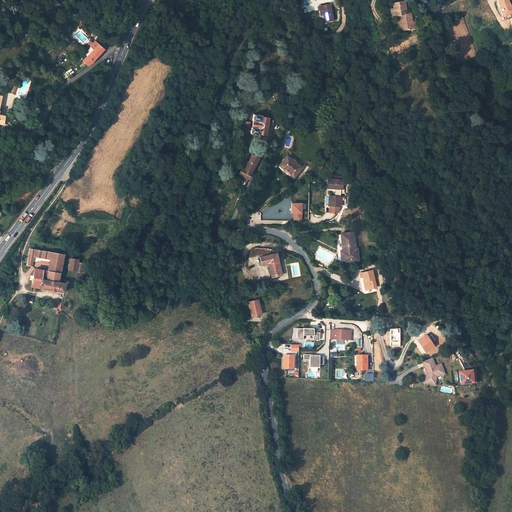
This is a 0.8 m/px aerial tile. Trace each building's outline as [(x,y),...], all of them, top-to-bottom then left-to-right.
[(509,0),(496,0),(498,15),(510,14),(509,0)] [(404,1),(392,3),(393,8),(390,9),(392,16),(400,15),(401,23),(400,24),(401,30),(413,28),(412,23),(410,13),(405,14),(404,10),(405,10),(404,1)] [(331,5),(320,7),(321,16),(325,15),(327,23),(335,21),(331,5)] [(83,61),(88,64),(92,62),(93,60),(99,55),(104,49),(97,43),(99,41),(96,39),(90,46),(93,48),(83,61)] [(259,134),(259,133),(266,134),(269,117),(261,116),(262,115),(253,114),(252,120),(253,120),(252,126),(251,126),(250,132),(259,134)] [(248,179),(259,158),(252,155),(244,169),(242,168),(239,174),(248,179)] [(287,156),(279,165),(294,177),(302,167),(287,156)] [(333,179),(329,179),(329,188),(335,188),(334,196),(330,196),(329,205),(341,206),(341,196),(340,196),(341,189),(342,189),(342,180),(341,180),(333,179)] [(62,240),(63,233),(55,232),(54,239),(62,240)] [(353,233),(340,234),(342,251),(344,250),(344,254),(341,254),(341,263),(356,261),(356,255),(358,255),(357,249),(355,249),(353,233)] [(51,252),(30,248),(28,256),(27,265),(31,265),(33,256),(50,259),(51,252)] [(63,254),(51,252),(50,259),(48,271),(60,273),(63,254)] [(276,253),(259,257),(261,264),(268,263),(271,277),(282,275),(280,267),(279,267),(277,260),(278,260),(276,253)] [(78,259),(70,258),(68,269),(77,271),(78,263),(78,259)] [(38,269),(34,268),(31,286),(64,292),(65,286),(65,281),(66,280),(59,279),(60,273),(48,271),(40,269),(40,268),(38,268),(38,269)] [(377,287),(372,270),(360,274),(361,278),(363,278),(364,282),(365,281),(366,285),(367,285),(368,290),(377,287)] [(258,299),(247,302),(251,316),(260,314),(258,307),(259,307),(258,299)] [(313,328),(303,328),(297,328),(297,339),(303,340),(303,335),(313,335),(313,340),(319,340),(319,332),(313,332),(313,328)] [(330,330),(330,340),(350,340),(351,331),(330,330)] [(431,343),(425,335),(417,340),(426,352),(434,345),(432,342),(431,343)] [(316,356),(316,355),(304,355),(304,361),(310,360),(310,368),(319,368),(319,365),(324,365),(324,357),(319,357),(319,356),(316,356)] [(367,362),(367,355),(356,355),(357,370),(366,370),(366,362),(367,362)] [(292,363),(292,356),(283,356),(283,368),(293,369),(293,363),(292,363)] [(432,358),(422,362),(425,370),(427,369),(428,373),(426,374),(425,378),(429,379),(428,384),(435,385),(436,377),(444,374),(441,364),(435,366),(432,358)] [(457,371),(458,385),(471,384),(470,370),(457,371)]
